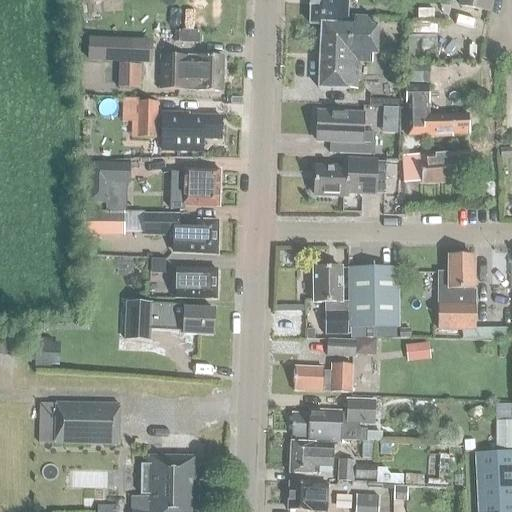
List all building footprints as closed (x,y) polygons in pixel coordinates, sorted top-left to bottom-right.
[(320,25),(320,24),(345,25),(345,0),(309,0),(309,25),(320,25)] [(460,0),(459,7),(489,13),(491,0),(460,0)] [(369,18),(353,17),(352,25),(345,25),(320,24),(320,25),(318,90),(346,90),(346,89),(356,89),(356,72),(358,72),(358,63),(369,64),(369,55),(376,55),(376,26),(369,25),(369,18)] [(175,45),(198,45),(198,34),(175,33),(175,45)] [(406,59),(434,59),(434,37),(406,37),(406,59)] [(192,92),(220,93),(221,58),(192,57),(192,61),(187,61),(187,57),(159,56),(158,91),(186,92),(186,90),(192,91),(192,92)] [(117,66),(116,90),(138,91),(138,78),(139,67),(117,66)] [(400,84),(429,85),(429,68),(400,68),(400,84)] [(423,135),(423,138),(451,137),(451,134),(467,133),(466,115),(426,117),(426,104),(428,104),(427,87),(404,88),(406,136),(423,135)] [(122,103),(121,116),(130,117),(136,117),(136,108),(136,103),(122,103)] [(136,117),(136,138),(136,140),(155,140),(156,103),(136,103),(136,108),(136,117)] [(219,118),(188,117),(189,114),(161,113),(159,153),(200,154),(200,141),(219,141),(219,118)] [(317,114),(315,142),(339,143),(339,155),(373,156),(374,135),(362,134),(363,116),(317,114)] [(511,149),(500,150),(500,160),(511,159),(511,149)] [(471,152),(452,153),(425,155),(425,162),(418,162),(420,185),(454,182),(454,173),(472,172),(471,152)] [(403,158),(404,176),(419,175),(418,157),(403,158)] [(384,163),(347,161),(346,171),(314,169),(313,196),(346,198),(346,194),(383,195),(384,163)] [(105,184),(127,185),(128,165),(90,163),(89,203),(105,204),(105,184)] [(203,172),(183,171),(182,208),(199,208),(199,209),(217,209),(218,172),(203,172)] [(91,236),(123,236),(124,214),(92,214),(91,236)] [(173,253),(194,254),(194,256),(215,257),(216,222),(196,222),(196,231),(177,231),(178,215),(143,214),(143,236),(173,237),(173,253)] [(438,291),(440,291),(440,306),(438,306),(438,332),(474,332),(474,306),(472,306),(472,291),(473,291),(473,258),(448,258),(448,274),(438,274),(438,291)] [(348,329),(349,329),(397,329),(396,268),(347,269),(347,302),(348,329)] [(313,304),(329,304),(329,314),(325,314),(325,336),(349,335),(349,329),(348,329),(347,302),(340,302),(340,270),(312,270),(313,304)] [(174,300),(214,301),(215,271),(188,271),(175,271),(174,300)] [(184,306),(125,303),(124,342),(148,342),(148,331),(181,332),(181,336),(212,337),(213,311),(184,309),(184,306)] [(491,330),(491,342),(510,342),(510,330),(491,330)] [(3,341),(0,364),(0,369),(13,371),(16,343),(3,341)] [(35,341),(35,355),(35,360),(36,371),(51,372),(51,341),(35,341)] [(355,343),(327,342),(326,357),(354,359),(355,343)] [(413,362),(429,360),(427,344),(411,346),(413,362)] [(330,393),(330,394),(349,395),(350,366),(331,365),(331,374),(323,373),(323,370),(293,369),(292,393),(322,394),(322,393),(330,393)] [(292,414),(291,438),(307,439),(307,442),(339,443),(339,441),(359,442),(359,424),(373,424),(374,400),(346,400),(346,413),(340,413),(340,411),(308,410),(308,414),(292,414)] [(39,405),(38,445),(53,445),(55,405),(39,405)] [(55,405),(53,445),(118,447),(119,406),(55,405)] [(495,447),(511,447),(511,420),(495,420),(495,447)] [(367,432),(366,442),(380,442),(381,433),(367,432)] [(474,451),(474,441),(464,441),(464,451),(474,451)] [(290,443),(289,474),(318,475),(318,473),(330,474),(330,469),(332,469),(333,445),(319,445),(290,443)] [(379,445),(379,458),(390,458),(391,446),(379,445)] [(429,446),(429,457),(441,457),(441,446),(429,446)] [(511,511),(511,452),(475,454),(478,511),(511,511)] [(131,511),(130,511),(197,511),(197,460),(142,460),(142,498),(131,498),(131,511)] [(337,481),(353,482),(354,462),(338,461),(337,481)] [(376,467),(354,466),(354,480),(376,481),(376,476),(376,469),(376,467)] [(376,476),(376,485),(402,485),(402,477),(390,476),(389,475),(386,472),(386,470),(376,469),(376,476)] [(405,476),(405,484),(421,485),(421,477),(405,476)] [(287,511),(314,511),(325,511),(326,511),(324,511),(325,486),(327,486),(288,483),(287,511)] [(354,511),(377,511),(378,497),(377,497),(378,493),(365,492),(364,497),(355,496),(354,511)]
